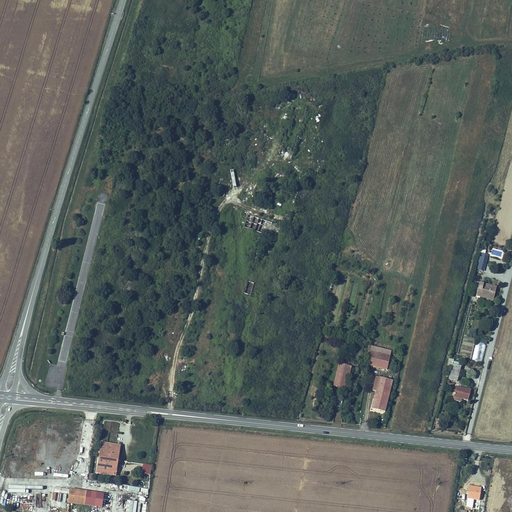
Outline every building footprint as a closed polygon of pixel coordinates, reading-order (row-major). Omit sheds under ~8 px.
[(423,28),(422,40),(446,41),(447,27),(436,27),(436,29),(423,28)] [(484,272),(489,255),(481,253),(476,270),(484,272)] [(493,301),(496,287),(479,283),(476,296),(480,297),(480,296),(487,298),(490,298),(490,300),(493,301)] [(481,362),(487,341),(478,339),(472,359),(481,362)] [(391,351),(369,346),(367,352),(371,353),(390,358),(391,351)] [(371,353),(368,367),(387,371),(387,369),(391,370),(392,366),(388,365),(390,358),(371,353)] [(459,366),(451,363),(447,379),(455,381),(459,366)] [(351,368),(338,365),(332,387),(346,390),(351,368)] [(376,391),(376,393),(372,410),(385,414),(392,383),(379,380),(376,391)] [(455,387),(453,397),(468,400),(470,391),(455,387)] [(65,438),(81,440),(83,428),(67,425),(65,438)] [(102,442),(100,458),(118,460),(121,445),(102,442)] [(118,460),(100,458),(98,471),(116,475),(118,460)] [(469,487),(467,499),(479,501),(480,488),(469,487)] [(71,488),(69,502),(102,506),(104,493),(71,488)] [(136,511),(138,501),(127,500),(125,511),(136,511)]
